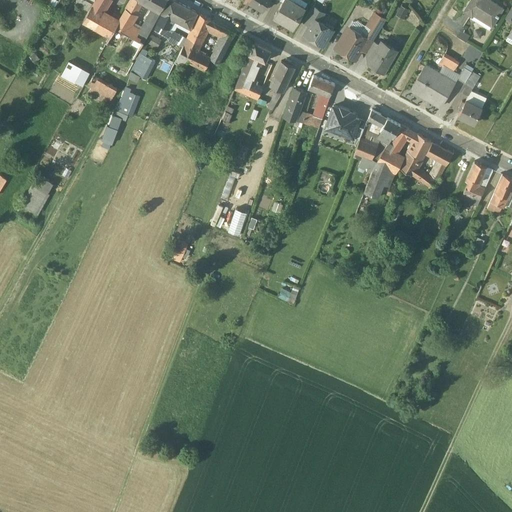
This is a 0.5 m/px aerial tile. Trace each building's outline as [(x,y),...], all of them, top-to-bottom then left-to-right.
[(84,0),(77,0),(75,5),(88,11),(92,4),(85,1),(84,0)] [(94,0),(92,4),(88,11),(83,21),(95,28),(104,12),(102,12),(109,0),(94,0)] [(144,1),(143,0),(130,0),(126,8),(137,14),(144,1)] [(150,0),(149,3),(158,8),(161,10),(166,0),(150,0)] [(182,5),(172,0),(168,0),(157,23),(170,29),(177,15),(182,5)] [(249,0),(248,2),(263,10),(269,0),(249,0)] [(290,0),(284,0),(283,2),(275,17),(284,22),(293,27),(300,16),(297,14),(301,8),(294,4),(295,3),(290,0)] [(502,8),(490,0),(469,0),(463,11),(472,16),(476,9),(482,12),(480,15),(493,24),(497,16),(498,17),(499,15),(498,15),(502,8)] [(197,13),(182,5),(177,15),(186,19),(193,23),(197,13)] [(324,14),(312,7),(303,22),(309,26),(313,19),(319,22),(324,14)] [(137,14),(126,8),(119,21),(116,27),(126,32),(137,14)] [(158,8),(145,31),(145,34),(147,36),(161,10),(158,8)] [(119,21),(104,12),(95,28),(110,36),(116,27),(119,21)] [(373,12),(361,34),(360,36),(365,39),(367,37),(373,40),(373,41),(386,19),(385,20),(373,12)] [(198,13),(187,38),(200,44),(206,30),(211,19),(198,13)] [(228,27),(211,19),(206,30),(222,37),(230,41),(235,31),(227,27),(228,27)] [(319,22),(313,19),(309,26),(303,35),(322,47),(327,38),(329,37),(332,34),(331,31),(332,30),(319,22)] [(170,29),(157,23),(153,30),(165,37),(170,29)] [(126,32),(116,27),(110,36),(106,44),(134,60),(144,42),(126,32)] [(352,32),(348,29),(345,30),(341,36),(342,38),(338,44),(337,44),(335,47),(335,48),(339,51),(341,50),(345,53),(346,51),(350,53),(349,54),(349,55),(353,58),(355,58),(357,55),(357,53),(358,52),(361,49),(366,40),(365,39),(360,36),(361,34),(353,29),(352,32)] [(165,37),(153,30),(144,48),(152,52),(153,50),(159,53),(159,55),(174,63),(177,56),(182,46),(165,37)] [(469,35),(460,30),(456,36),(465,42),(469,35)] [(222,37),(211,58),(211,59),(211,60),(219,63),(230,41),(222,37)] [(373,40),(367,37),(365,39),(366,40),(361,49),(366,52),(373,41),(373,40)] [(200,44),(187,38),(184,46),(197,52),(200,44)] [(366,52),(366,53),(372,57),(380,45),(379,45),(373,41),(366,52)] [(278,53),(254,42),(249,55),(256,58),(272,66),(278,53)] [(380,45),(372,57),(369,62),(375,66),(374,67),(383,72),(392,55),(388,53),(391,48),(381,42),(379,45),(380,45)] [(197,52),(184,46),(179,57),(186,61),(205,70),(211,60),(211,59),(211,58),(197,52)] [(140,54),(131,72),(139,76),(148,58),(140,54)] [(249,55),(240,77),(251,82),(258,65),(254,64),(256,58),(249,55)] [(179,57),(177,56),(174,63),(184,66),(186,61),(179,57)] [(295,67),(281,61),(270,85),(284,91),(295,67)] [(71,62),(63,77),(82,86),(90,73),(71,62)] [(472,72),(464,67),(457,79),(464,83),(472,72)] [(442,80),(423,69),(411,89),(440,106),(454,82),(444,76),(442,80)] [(479,76),(472,72),(464,83),(459,91),(468,96),(470,91),(479,76)] [(94,76),(88,87),(96,91),(101,81),(94,76)] [(335,84),(313,76),(308,88),(322,93),(330,97),(335,84)] [(234,88),(251,96),(256,84),(255,84),(253,83),(251,82),(240,77),(234,88)] [(117,89),(101,81),(96,91),(111,99),(117,89)] [(263,87),(256,84),(251,96),(258,99),(263,87)] [(304,92),(293,88),(284,116),(295,120),(303,122),(306,113),(298,111),(304,92)] [(486,98),(470,91),(468,96),(466,100),(481,108),(486,98)] [(133,94),(126,92),(123,99),(129,102),(133,94)] [(330,97),(322,93),(315,116),(323,118),(330,97)] [(139,97),(133,94),(129,102),(131,103),(135,104),(136,105),(139,97)] [(466,100),(465,102),(462,101),(459,108),(461,109),(458,116),(474,123),(482,108),(481,108),(466,100)] [(235,109),(228,106),(228,108),(216,136),(225,139),(231,123),(229,122),(235,109)] [(340,109),(333,107),(326,128),(353,137),(359,119),(354,118),(355,114),(349,112),(349,111),(340,108),(340,109)] [(116,110),(115,114),(125,118),(127,114),(116,110)] [(387,118),(372,110),(367,119),(373,121),(377,122),(383,126),(387,118)] [(315,116),(306,113),(303,122),(319,127),(323,118),(315,116)] [(110,149),(121,117),(112,114),(100,145),(110,149)] [(400,125),(387,118),(383,126),(384,126),(379,134),(382,137),(388,142),(390,143),(400,125)] [(366,122),(359,119),(353,137),(359,139),(360,138),(366,122)] [(373,121),(367,119),(366,122),(360,138),(364,139),(372,123),(373,121)] [(400,125),(390,143),(388,142),(385,147),(397,153),(407,138),(414,141),(417,134),(400,125)] [(414,141),(408,152),(421,160),(431,142),(417,134),(414,141)] [(388,142),(382,137),(378,142),(385,147),(388,142)] [(364,139),(360,138),(359,139),(355,152),(363,156),(372,159),(378,145),(364,139)] [(432,142),(427,153),(440,161),(447,150),(432,142)] [(397,153),(385,147),(381,152),(377,161),(376,162),(396,173),(399,167),(405,157),(397,153)] [(447,150),(440,161),(442,162),(447,165),(453,153),(447,150)] [(215,168),(220,155),(209,151),(204,163),(215,168)] [(421,160),(408,152),(405,157),(399,167),(412,175),(417,168),(416,167),(421,160)] [(372,159),(363,156),(358,168),(371,174),(376,162),(377,161),(372,159)] [(396,173),(376,162),(371,174),(364,193),(378,198),(384,185),(389,187),(396,173)] [(442,162),(433,179),(437,182),(447,165),(442,162)] [(487,167),(475,162),(469,177),(480,182),(487,167)] [(433,179),(417,168),(412,175),(424,183),(429,186),(433,179)] [(0,194),(9,180),(0,174),(0,194)] [(511,178),(502,174),(490,202),(501,207),(503,208),(505,205),(508,198),(507,197),(510,190),(511,191),(511,178)] [(54,186),(37,176),(17,213),(34,222),(54,186)] [(480,182),(469,177),(466,182),(468,183),(477,187),(480,182)] [(477,187),(468,183),(464,193),(480,200),(484,191),(477,187)] [(480,200),(464,193),(461,200),(476,208),(480,200)] [(501,207),(490,202),(487,209),(498,214),(501,207)] [(478,223),(473,221),(469,229),(474,231),(478,223)] [(469,229),(460,248),(468,252),(477,232),(474,231),(469,229)]
